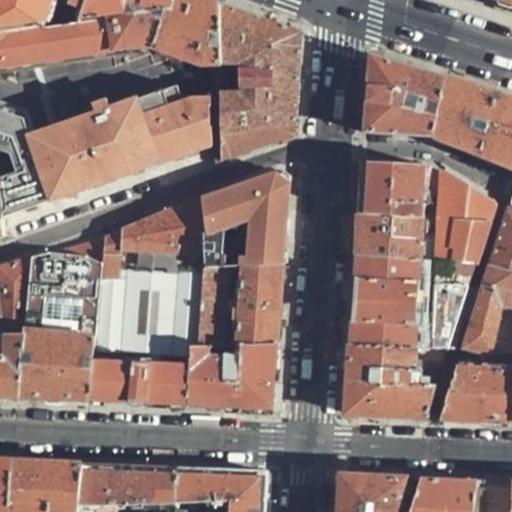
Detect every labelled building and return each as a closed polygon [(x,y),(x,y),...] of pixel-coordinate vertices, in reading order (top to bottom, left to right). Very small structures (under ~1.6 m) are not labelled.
[(170,13),(175,0),(0,0),(0,33),(49,28),(58,0),(61,0),(87,10),(83,24),(170,13)] [(226,65),(224,4),(215,1),(213,0),(175,0),(170,13),(156,47),(206,66),(213,66),(226,65)] [(511,0),(480,0),(511,10),(511,0)] [(225,108),(224,161),(269,145),(296,136),(299,88),(302,39),(303,32),(224,4),(226,65),(213,66),(213,71),(214,93),(214,109),(225,108)] [(0,67),(130,48),(156,47),(170,13),(83,24),(49,28),(0,33),(0,67)] [(434,138),(448,81),(374,57),(372,87),(372,93),(370,132),(434,138)] [(511,101),(492,95),(448,81),(434,138),(511,163),(511,101)] [(179,156),(216,143),(214,109),(214,93),(190,102),(185,90),(117,114),(112,102),(98,107),(101,114),(93,117),(88,103),(82,85),(51,98),(61,128),(34,138),(25,115),(0,105),(0,189),(3,217),(114,178),(179,156)] [(110,95),(88,103),(93,117),(101,114),(98,107),(112,102),(110,95)] [(216,143),(216,164),(220,163),(224,161),(225,108),(214,109),(216,143)] [(426,196),(428,166),(366,163),(365,177),(363,211),(360,256),(423,259),(426,196)] [(443,197),(445,171),(428,166),(426,196),(443,197)] [(442,218),(491,221),(497,202),(445,171),(443,197),(442,218)] [(210,198),(202,200),(199,262),(286,266),(292,182),(292,176),(286,172),(210,198)] [(511,193),(491,264),(511,269),(511,193)] [(105,238),(99,336),(194,339),(199,262),(202,200),(202,198),(193,202),(166,213),(105,238)] [(439,260),(478,262),(491,221),(442,218),(439,260)] [(23,336),(20,399),(35,400),(94,403),(99,336),(105,238),(99,240),(49,254),(34,258),(23,336)] [(357,301),(354,346),(416,349),(423,259),(360,256),(357,301)] [(0,335),(23,336),(34,258),(0,269),(0,335)] [(434,350),(450,351),(453,343),(478,262),(439,260),(434,350)] [(286,266),(199,262),(194,339),(208,340),(242,342),(280,344),(281,322),(284,286),(286,266)] [(511,269),(491,264),(466,346),(490,351),(503,303),(511,303),(511,269)] [(0,397),(20,399),(23,336),(0,335),(0,397)] [(99,336),(94,403),(146,405),(190,407),(194,339),(99,336)] [(194,339),(190,407),(233,409),(275,411),(280,344),(242,342),(240,355),(208,354),(208,340),(194,339)] [(349,414),(431,418),(450,351),(434,350),(416,349),(354,346),(352,380),(350,398),(349,414)] [(494,420),(511,421),(511,370),(484,370),(490,351),(466,346),(445,418),(494,420)] [(0,511),(14,511),(16,462),(0,461),(0,511)] [(50,463),(16,462),(14,511),(82,511),(86,465),(58,464),(50,463)] [(178,511),(180,469),(147,467),(134,467),(86,465),(82,511),(178,511)] [(268,511),(269,500),(271,474),(225,471),(180,469),(178,511),(268,511)] [(342,501),(341,511),(402,511),(409,480),(378,478),(348,477),(343,476),(342,501)] [(476,511),(478,482),(452,482),(442,481),(424,480),(417,511),(476,511)] [(511,511),(511,484),(496,483),(478,482),(476,511),(511,511)]
